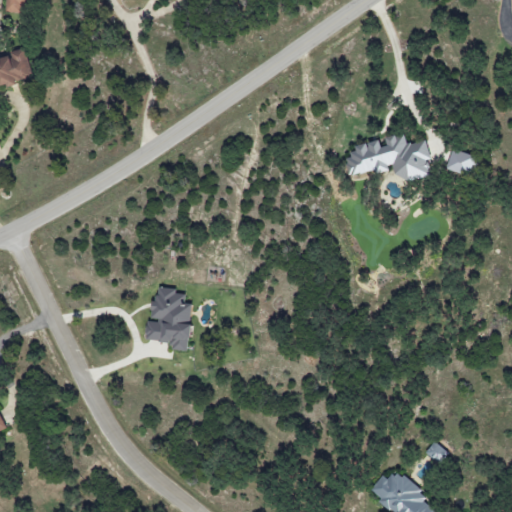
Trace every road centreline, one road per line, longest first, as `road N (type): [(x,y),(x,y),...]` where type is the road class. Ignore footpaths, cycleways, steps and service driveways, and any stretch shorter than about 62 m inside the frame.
road 1 (residential): [(0,238),(107,181),(374,0)]
road 2 (residential): [(191,511),(120,447),(13,232)]
